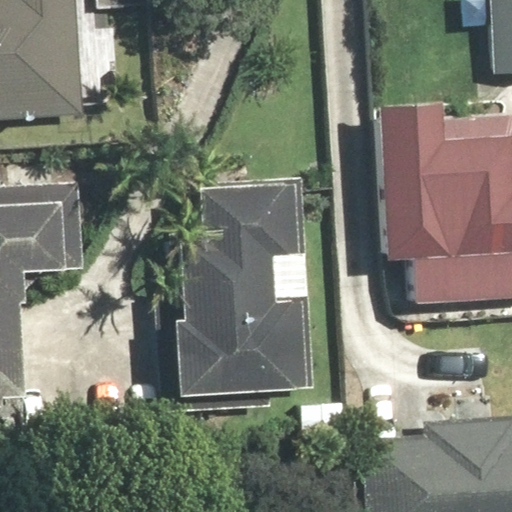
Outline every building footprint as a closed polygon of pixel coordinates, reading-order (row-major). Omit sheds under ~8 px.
[(0,0),(0,122),(89,118),(84,0),(0,0)] [(511,0),(489,0),(489,71),(511,70),(511,0)] [(511,302),(511,104),(413,103),(413,132),(381,131),(380,261),(407,261),(407,302),(511,302)] [(205,236),(195,236),(188,393),(312,397),(316,296),(291,295),(292,255),(309,256),(312,180),(208,176),(205,236)] [(0,440),(34,440),(30,273),(92,272),(90,190),(0,192),(0,440)] [(511,511),(511,420),(433,424),(433,437),(365,441),(369,511),(511,511)]
